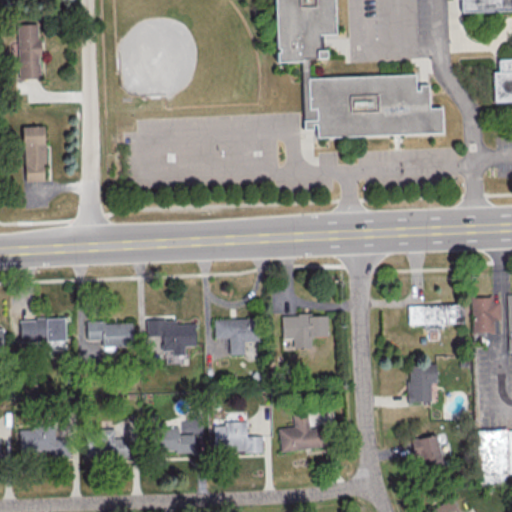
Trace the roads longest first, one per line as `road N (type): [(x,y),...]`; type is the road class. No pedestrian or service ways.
road 1 (residential): [(379,488),(0,505)]
road 2 (tertiary): [(354,231),(0,250)]
road 3 (residential): [(387,511),(368,447),(354,231)]
road 4 (residential): [(94,246),(84,0)]
road 5 (tertiary): [(511,225),(354,231)]
